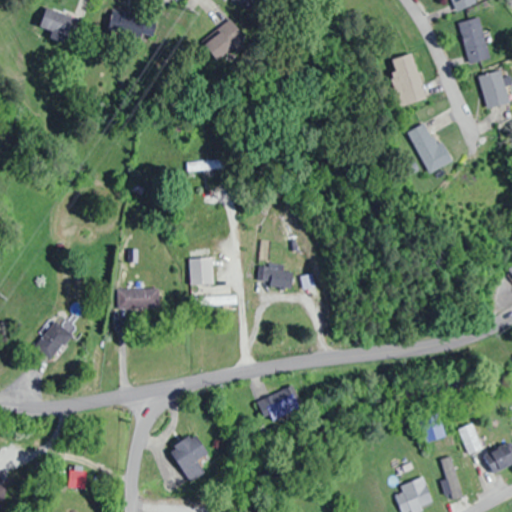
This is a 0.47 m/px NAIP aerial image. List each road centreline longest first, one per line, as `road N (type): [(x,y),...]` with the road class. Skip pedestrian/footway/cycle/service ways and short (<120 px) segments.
road 1 (residential): [(511,317),(452,343),(174,386),(159,398),(141,439),(132,511)]
road 2 (residential): [(0,399),(67,406),(174,386)]
road 3 (residential): [(404,0),(470,137)]
